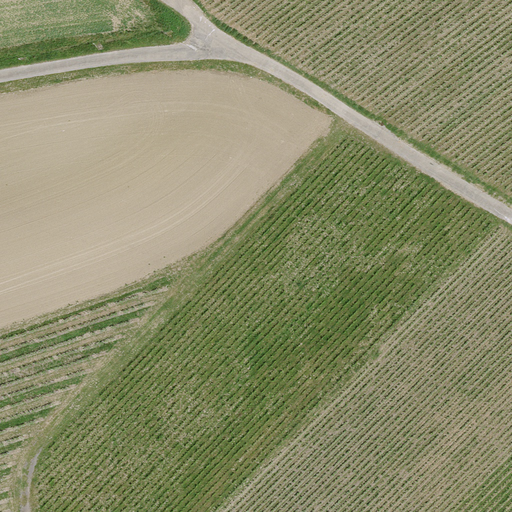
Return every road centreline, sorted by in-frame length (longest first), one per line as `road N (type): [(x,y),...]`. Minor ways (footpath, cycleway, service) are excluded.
road 1 (track): [(511,214),(232,43),(0,77)]
road 2 (track): [(21,511),(24,478),(47,433),(354,116)]
